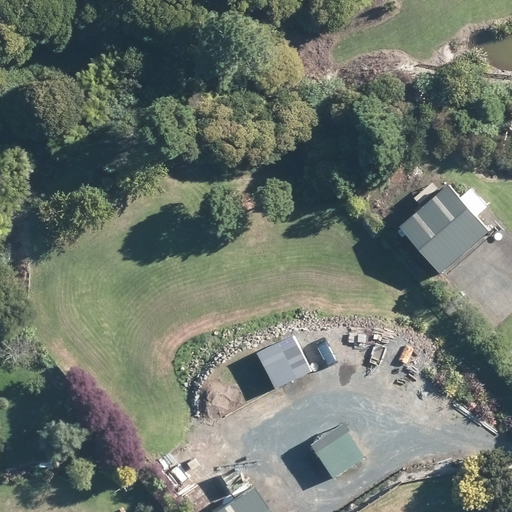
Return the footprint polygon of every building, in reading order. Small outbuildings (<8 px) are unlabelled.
[(495,235),(452,187),(405,229),(447,277),(495,235)] [(247,227),(252,238),(260,235),(256,224),(247,227)] [(330,368),(312,330),(187,388),(204,426),(330,368)] [(315,443),(335,477),(349,468),(328,435),(315,443)] [(203,486),(192,494),(204,511),(274,511),(257,485),(243,494),(233,480),(210,496),(203,486)]
